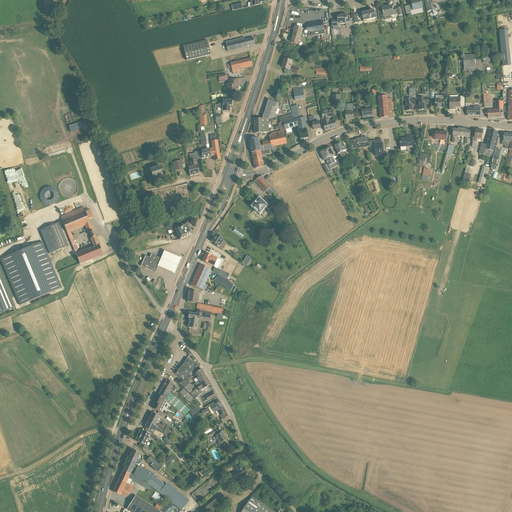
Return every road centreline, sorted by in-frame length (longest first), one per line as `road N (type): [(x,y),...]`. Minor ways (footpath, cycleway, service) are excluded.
road 1 (tertiary): [(270,167),(359,126),(511,126)]
road 2 (track): [(440,393),(261,359),(205,367)]
road 3 (unclassified): [(249,457),(205,367),(175,332)]
road 4 (track): [(0,479),(90,432),(113,429)]
road 5 (primary): [(121,431),(167,319)]
